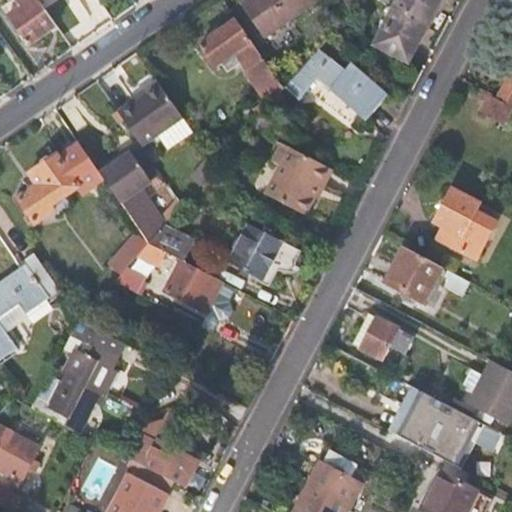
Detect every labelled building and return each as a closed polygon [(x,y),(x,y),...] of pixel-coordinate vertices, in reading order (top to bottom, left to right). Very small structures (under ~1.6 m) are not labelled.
[(27,47),(56,27),(46,14),(36,0),(5,0),(6,1),(0,6),(8,16),(6,18),(27,47)] [(36,0),(46,14),(62,5),(64,8),(75,0),(36,0)] [(320,0),(245,0),(240,4),(264,39),(320,0)] [(345,0),(353,10),(361,0),(345,0)] [(435,0),(399,0),(378,44),(408,59),(435,0)] [(282,90),(266,65),(235,21),(200,46),(214,66),(233,53),(246,71),(270,104),(282,90)] [(343,76),(316,51),(283,89),(282,90),(296,103),(315,82),(362,125),(385,100),(351,68),(343,76)] [(140,98),(117,114),(140,148),(158,135),(168,150),(190,135),(181,120),(156,82),(137,94),(140,98)] [(511,86),(505,83),(497,98),(511,105),(511,86)] [(137,94),(114,110),(117,114),(140,98),(137,94)] [(511,110),(487,97),(479,112),(503,125),(511,110)] [(50,207),(98,172),(77,142),(56,157),(55,155),(29,174),(36,185),(16,199),(34,224),(52,212),(50,207)] [(327,185),(334,170),(284,144),(276,161),(283,165),(268,196),(308,216),(324,184),(327,185)] [(130,154),(100,175),(147,244),(163,226),(138,190),(149,182),(130,154)] [(476,259),(500,215),(451,189),(434,223),(443,228),(438,239),(476,259)] [(281,240),(249,224),(230,262),(261,278),(281,240)] [(194,240),(163,226),(147,244),(164,252),(181,261),(183,262),(194,240)] [(110,264),(121,273),(126,268),(137,255),(147,244),(136,234),(110,264)] [(157,265),(164,252),(147,244),(137,255),(157,265)] [(421,302),(440,267),(403,247),(385,283),(421,302)] [(35,257),(21,267),(31,281),(46,302),(60,292),(35,257)] [(226,301),(233,287),(183,262),(181,261),(165,292),(199,309),(206,313),(216,318),(218,319),(226,318),(230,310),(228,302),(226,301)] [(21,267),(20,267),(16,270),(26,284),(31,281),(21,267)] [(146,278),(126,268),(121,273),(113,283),(137,295),(146,278)] [(46,302),(31,281),(26,284),(16,270),(0,281),(0,362),(17,351),(0,326),(0,320),(18,307),(25,317),(46,302)] [(216,318),(206,313),(199,327),(209,332),(216,318)] [(412,338),(376,318),(360,349),(381,360),(387,348),(403,355),(412,338)] [(65,369),(67,370),(71,373),(66,384),(61,382),(55,378),(48,381),(34,410),(77,432),(93,401),(100,404),(116,373),(111,370),(117,357),(80,339),(65,369)] [(507,424),(511,415),(511,371),(491,361),(469,404),(507,424)] [(67,370),(61,382),(66,384),(71,373),(67,370)] [(461,468),(484,424),(425,393),(401,438),(461,468)] [(139,422),(137,427),(135,431),(138,432),(164,446),(178,419),(165,412),(161,420),(139,422)] [(137,427),(128,422),(114,451),(123,455),(135,431),(137,427)] [(0,504),(14,511),(22,497),(0,485),(0,471),(9,476),(6,481),(18,487),(27,469),(32,460),(39,447),(0,426),(0,504)] [(145,451),(139,463),(184,486),(196,462),(164,446),(138,432),(132,444),(145,451)] [(327,450),(295,511),(344,511),(366,471),(355,465),(362,452),(334,437),(327,450)] [(38,463),(32,460),(27,469),(34,472),(38,463)] [(476,491),(440,471),(420,509),(425,511),(484,511),(491,499),(476,491)] [(157,511),(167,494),(127,474),(107,511),(157,511)]
